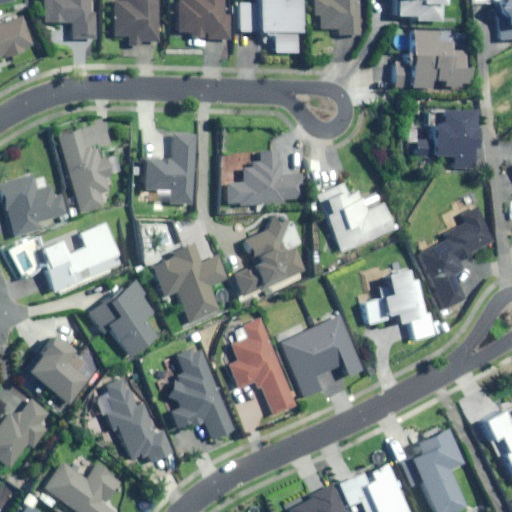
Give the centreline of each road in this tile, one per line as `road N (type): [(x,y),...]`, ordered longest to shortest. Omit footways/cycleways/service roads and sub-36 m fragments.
road 1 (residential): [(187,511),(199,498),(450,363)]
road 2 (residential): [(0,122),(86,90),(280,89)]
road 3 (residential): [(338,90),(350,112),(324,130),(280,89)]
